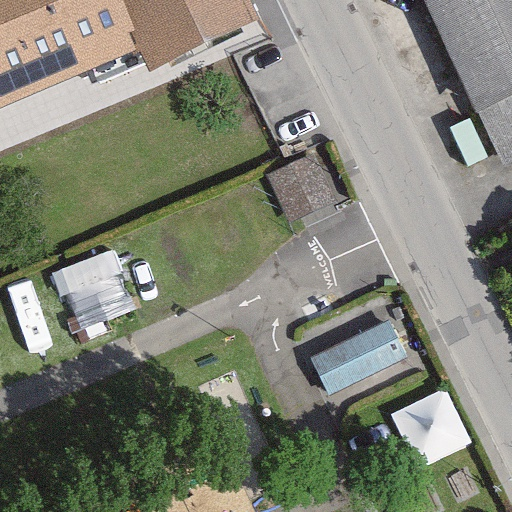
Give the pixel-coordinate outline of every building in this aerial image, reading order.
[(0,0),(0,115),(142,56),(150,76),(262,29),(249,0),(0,0)] [(511,152),(511,0),(436,0),(510,154),(511,152)] [(317,151),(271,172),(293,219),(339,198),(317,151)] [(416,355),(397,314),(310,353),(329,395),(416,355)] [(422,464),(477,438),(451,382),(396,408),(422,464)]
